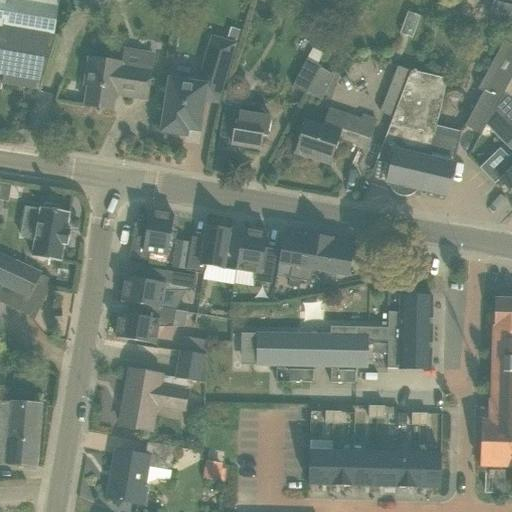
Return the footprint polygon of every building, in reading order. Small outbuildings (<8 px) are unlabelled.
[(0,75),(3,76),(2,84),(40,90),(57,36),(54,34),(56,23),(0,13),(0,75)] [(465,126),(481,134),(485,125),(493,112),(503,93),(511,77),(511,26),(477,91),(482,93),(465,126)] [(224,78),(234,46),(212,39),(202,72),(224,78)] [(121,63),(89,58),(85,86),(88,87),(85,106),(112,111),(115,93),(123,94),(123,96),(147,99),(151,70),(153,54),(123,49),(121,63)] [(307,59),(292,87),(306,94),(321,66),(307,59)] [(447,80),(411,71),(397,67),(393,80),(405,85),(376,162),(390,165),(387,183),(389,184),(390,188),(392,191),(395,194),(399,196),(403,197),(407,197),(411,196),(414,193),(417,190),(446,197),(453,164),(429,158),(447,80)] [(263,137),(268,138),(271,118),(260,108),(253,115),(241,113),(242,105),(241,105),(241,102),(249,96),(251,86),(246,79),(235,77),(228,83),(224,103),(225,103),(223,118),(222,118),(217,150),(231,152),(233,144),(260,150),(263,137)] [(199,130),(206,86),(170,80),(162,132),(186,135),(187,129),(199,130)] [(493,112),(511,131),(511,101),(503,93),(493,112)] [(377,122),(361,117),(361,119),(329,108),(323,125),(306,120),(294,153),(315,160),(316,157),(331,162),(342,131),(370,140),(377,122)] [(511,148),(511,131),(493,112),(485,125),(510,150),(511,148)] [(432,145),(456,152),(462,131),(438,124),(432,145)] [(511,193),(511,166),(497,152),(484,164),(501,181),(511,193)] [(7,189),(11,190),(12,185),(0,183),(0,192),(2,193),(7,189)] [(61,262),(64,245),(68,246),(71,231),(66,230),(69,213),(58,211),(59,207),(45,205),(45,209),(41,208),(32,257),(61,262)] [(167,256),(174,217),(149,212),(147,226),(135,224),(129,258),(147,261),(150,253),(167,256)] [(224,270),(230,230),(206,226),(204,239),(192,237),(191,243),(186,271),(204,274),(207,267),(224,270)] [(267,235),(242,231),(236,270),(253,273),(253,281),(271,285),(277,251),(265,248),(267,235)] [(300,281),(308,234),(306,233),(306,234),(284,231),(278,266),(292,268),(290,279),(300,281)] [(324,273),(330,237),(308,234),(300,281),(311,282),(313,271),(324,273)] [(330,237),(324,273),(322,285),(334,286),(336,275),(348,277),(354,242),(333,239),(333,238),(330,237)] [(171,268),(186,271),(191,243),(176,241),(171,268)] [(42,273),(0,253),(0,285),(29,299),(42,273)] [(122,302),(135,304),(161,308),(164,291),(194,291),(196,277),(141,267),(139,280),(126,277),(122,302)] [(300,281),(290,279),(288,287),(299,289),(300,281)] [(400,313),(388,313),(388,369),(399,369),(431,370),(432,297),(400,297),(400,313)] [(511,299),(495,299),(491,399),(490,399),(490,408),(489,422),(480,422),(480,465),(511,466),(511,471),(511,481),(511,299)] [(161,308),(135,304),(133,316),(120,314),(116,338),(155,345),(158,327),(172,327),(175,310),(161,308)] [(50,319),(49,320),(50,320),(54,323),(54,324),(55,324),(55,323),(61,323),(61,324),(62,324),(62,311),(61,311),(61,312),(55,312),(55,311),(54,311),(54,312),(50,315),(50,314),(49,315),(50,315),(50,319)] [(368,368),(369,328),(331,327),(331,335),(257,333),(256,366),(278,367),(278,369),(276,369),(276,381),(312,382),(313,369),(286,369),(286,367),(332,368),(332,370),(331,370),(330,382),(355,382),(355,370),(339,370),(339,368),(368,368)] [(205,384),(206,356),(179,351),(174,379),(205,384)] [(162,376),(130,371),(120,426),(152,431),(156,405),(183,410),(186,392),(160,388),(162,376)] [(6,464),(36,467),(41,405),(11,403),(9,435),(0,434),(0,447),(8,448),(6,464)] [(368,419),(376,419),(376,407),(369,407),(368,419)] [(490,408),(480,407),(479,422),(480,422),(489,422),(490,408)] [(333,424),(333,412),(325,412),(325,424),(333,424)] [(341,424),(341,412),(333,412),(333,424),(341,424)] [(189,447),(194,447),(197,444),(197,439),(194,436),(189,436),(186,440),(186,444),(189,447)] [(147,443),(145,456),(116,451),(107,499),(141,504),(144,484),(147,467),(171,471),(174,447),(147,443)] [(331,486),(332,452),(309,451),(308,486),(331,486)] [(332,452),(331,486),(353,487),(354,452),(332,452)] [(375,453),(354,452),(353,487),(374,488),(375,453)] [(396,488),(397,454),(375,453),(374,488),(396,488)] [(397,454),(396,488),(418,489),(418,454),(397,454)] [(418,454),(418,489),(440,489),(441,455),(418,454)] [(222,465),(206,462),(203,479),(220,481),(222,469),(222,465)] [(504,494),(504,471),(485,471),(484,494),(504,494)]
